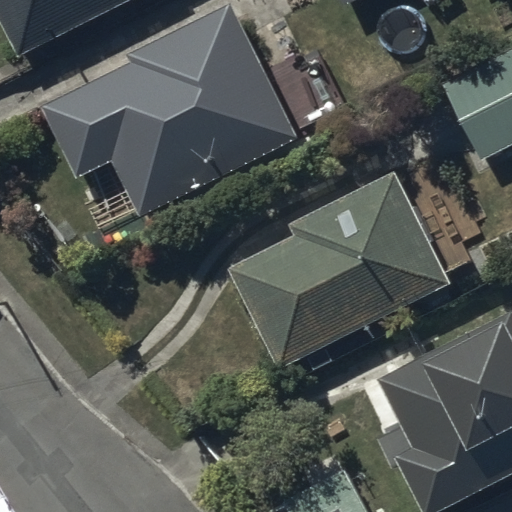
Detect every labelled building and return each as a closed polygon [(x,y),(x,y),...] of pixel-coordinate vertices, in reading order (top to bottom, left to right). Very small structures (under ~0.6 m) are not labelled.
[(0,0),(0,27),(21,68),(156,0),(0,0)] [(207,0),(218,21),(129,66),(158,126),(106,155),(143,228),(301,150),(237,21),(279,0),(285,0),(293,15),(322,0),(207,0)] [(511,57),(445,90),(484,171),(511,157),(511,57)] [(298,247),(231,281),(282,381),(452,294),(395,181),(291,234),(298,247)] [(398,471),(418,511),(462,511),(511,486),(511,320),(378,389),(404,438),(381,450),(393,473),(398,471)] [(362,511),(343,478),(283,510),(284,511),(362,511)]
